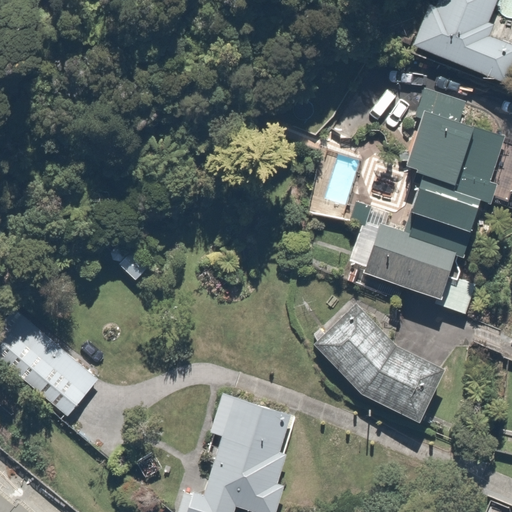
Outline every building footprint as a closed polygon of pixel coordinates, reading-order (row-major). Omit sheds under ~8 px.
[(484,0),(415,0),(395,57),(503,91),(511,56),(511,44),(478,36),(480,29),(477,28),(484,0)] [(410,179),(388,238),(452,261),(471,207),(477,209),(480,201),(498,207),(502,193),(511,164),(511,150),(447,127),(454,108),(413,93),(402,122),(408,124),(391,170),(403,174),(402,176),(410,179)] [(366,240),(354,286),(435,307),(447,261),(366,240)] [(424,305),(419,320),(444,328),(456,290),(442,286),(435,309),(424,305)] [(378,362),(335,315),(299,346),(343,401),(408,430),(429,375),(378,362)] [(511,331),(492,330),(489,365),(511,366),(511,331)] [(93,387),(11,332),(0,347),(0,385),(64,429),(93,387)] [(283,416),(208,403),(201,444),(213,446),(203,504),(180,500),(177,511),(281,511),(285,492),(276,490),(281,457),(276,457),(283,416)] [(511,407),(498,469),(511,471),(511,407)]
